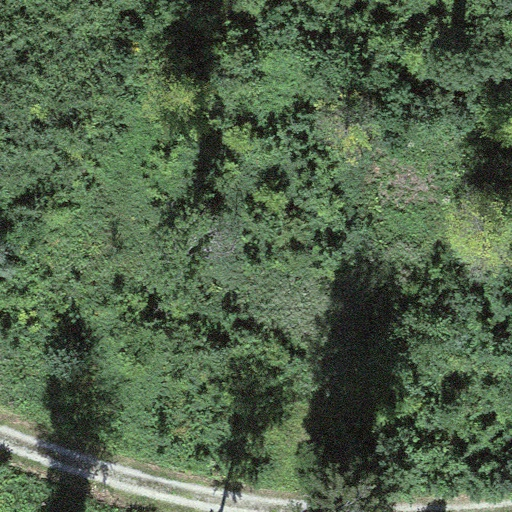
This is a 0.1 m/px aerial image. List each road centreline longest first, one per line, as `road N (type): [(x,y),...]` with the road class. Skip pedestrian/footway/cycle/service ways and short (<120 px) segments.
road 1 (track): [(0,435),(259,511)]
road 2 (track): [(305,511),(511,501)]
